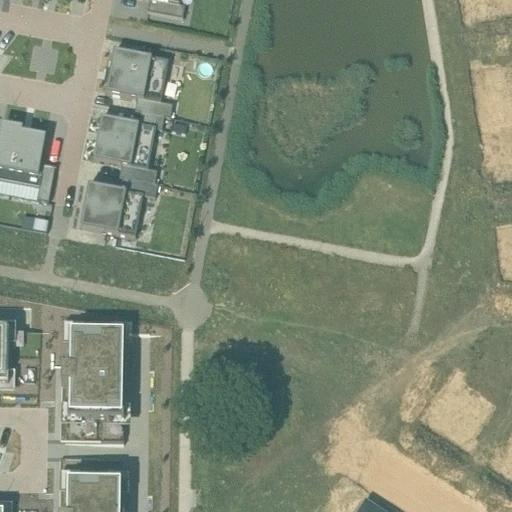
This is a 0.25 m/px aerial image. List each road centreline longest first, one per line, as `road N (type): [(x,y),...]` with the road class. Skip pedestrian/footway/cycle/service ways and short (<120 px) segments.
road 1 (residential): [(83,98),(58,233)]
road 2 (residential): [(0,418),(30,419),(31,484),(0,483)]
